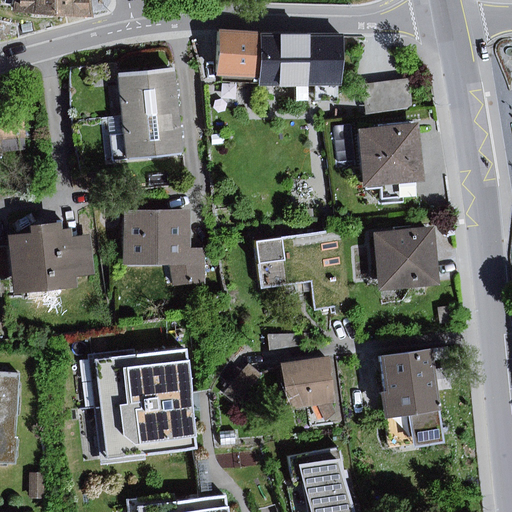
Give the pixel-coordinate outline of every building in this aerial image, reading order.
[(16,0),(14,13),(94,18),(92,0),(16,0)] [(264,34),(221,32),(219,77),(261,77),(264,34)] [(345,37),(264,34),(261,77),(261,87),(344,87),(345,37)] [(121,85),(124,116),(181,110),(176,68),(119,74),(121,85)] [(385,83),(361,86),(365,114),(413,108),(410,80),(385,83)] [(181,110),(124,116),(128,153),(129,162),(186,155),(181,110)] [(22,120),(0,121),(0,141),(2,141),(3,152),(25,150),(22,120)] [(420,124),(360,130),(366,189),(379,187),(415,184),(426,183),(420,124)] [(223,134),(211,136),(212,145),(224,143),(223,134)] [(416,197),(415,184),(379,187),(381,205),(404,203),(404,198),(416,197)] [(191,210),(125,212),(124,264),(169,265),(175,283),(207,283),(206,248),(190,248),(191,210)] [(34,234),(10,236),(11,246),(14,279),(15,294),(78,288),(77,276),(95,275),(92,235),(74,236),(73,229),(63,230),(62,224),(33,226),(34,234)] [(434,228),(374,233),(380,291),(440,286),(434,228)] [(338,230),(253,241),(260,288),(309,282),(312,309),(330,306),(331,314),(348,312),(338,230)] [(11,246),(0,247),(0,280),(14,279),(11,246)] [(450,306),(438,308),(440,324),(452,322),(450,306)] [(310,334),(267,335),(269,351),(310,344),(310,334)] [(193,403),(187,352),(135,357),(135,352),(90,357),(102,465),(145,461),(147,456),(198,451),(193,403)] [(433,352),(384,359),(389,394),(384,395),(387,419),(444,411),(441,391),(453,389),(450,368),(436,370),(433,352)] [(330,359),(284,366),(291,409),(318,405),(332,403),(337,403),(330,359)] [(249,364),(224,394),(237,405),(262,375),(249,364)] [(0,465),(18,467),(20,437),(16,437),(20,373),(0,372),(0,465)] [(332,403),(318,405),(325,422),(336,412),(332,403)] [(444,411),(387,419),(391,447),(416,444),(417,450),(449,446),(444,411)] [(234,431),(221,433),(222,445),(236,444),(234,431)] [(339,449),(291,457),(296,486),(305,485),(309,511),(355,511),(346,475),(339,449)] [(210,461),(198,462),(201,492),(213,491),(210,461)] [(44,473),(29,473),(28,498),(43,499),(44,473)] [(228,511),(227,497),(176,502),(175,494),(127,500),(128,511),(228,511)]
